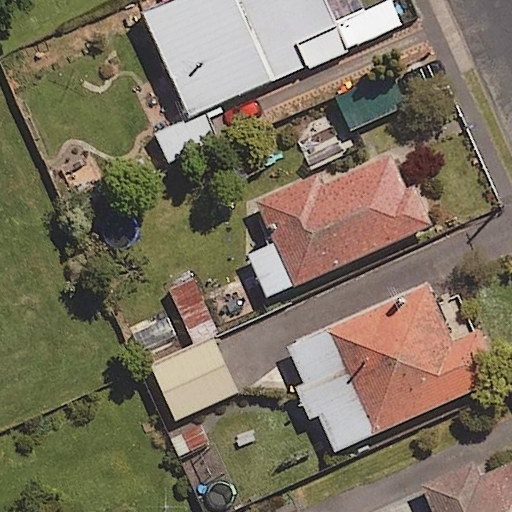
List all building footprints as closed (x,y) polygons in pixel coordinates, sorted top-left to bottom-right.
[(345,47),(324,0),(157,0),(139,8),(187,117),(345,47)] [(409,105),(393,69),(339,93),(355,129),(409,105)] [(405,185),(390,151),(320,182),(315,170),(255,198),(293,282),(431,221),(413,181),(405,185)] [(200,273),(171,285),(192,338),(221,326),(200,273)] [(451,337),(426,280),(327,325),(374,431),(501,374),(479,325),(451,337)] [(241,391),(216,336),(156,363),(181,418),(241,391)] [(203,421),(170,435),(181,463),(215,450),(203,421)] [(511,511),(511,459),(479,474),(472,458),(419,482),(432,511),(511,511)]
